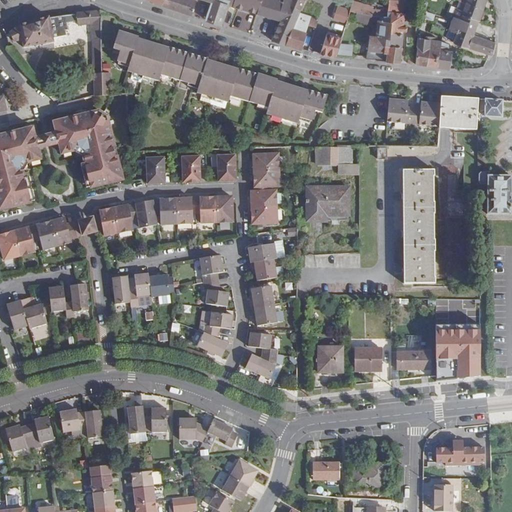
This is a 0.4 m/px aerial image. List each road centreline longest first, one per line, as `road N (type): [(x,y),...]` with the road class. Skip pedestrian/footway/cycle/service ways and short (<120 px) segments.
road 1 (primary): [(447,81),(323,68),(103,0)]
road 2 (residential): [(311,279),(384,274),(388,167),(443,158),(447,81)]
road 3 (residential): [(127,264),(229,247),(243,318),(215,397)]
road 4 (residential): [(111,375),(83,202)]
road 5 (residential): [(83,202),(148,190),(243,188)]
road 6 (secondary): [(292,430),(418,413)]
